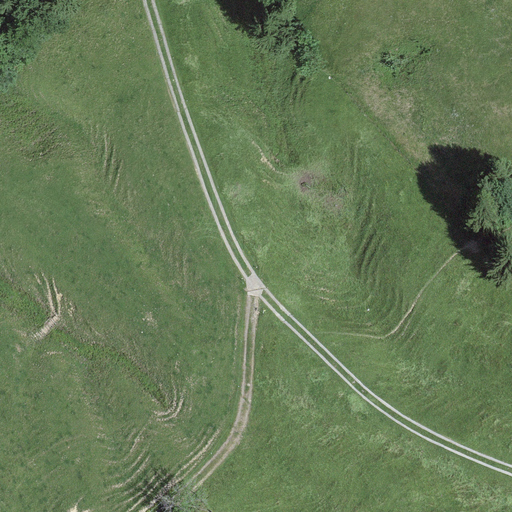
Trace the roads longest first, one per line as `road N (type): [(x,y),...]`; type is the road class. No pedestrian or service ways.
road 1 (track): [(254,285),(219,216),(153,0)]
road 2 (track): [(160,511),(229,446),(246,405),(254,285)]
road 3 (track): [(511,472),(398,418),(302,334)]
